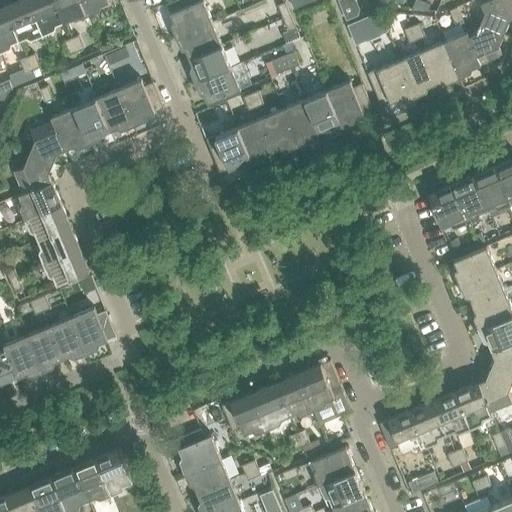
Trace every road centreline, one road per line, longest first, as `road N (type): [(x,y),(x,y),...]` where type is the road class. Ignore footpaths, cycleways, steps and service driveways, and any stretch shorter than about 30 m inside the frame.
road 1 (residential): [(0,406),(137,347),(63,173),(191,123),(137,0)]
road 2 (residential): [(372,415),(457,380),(466,353),(398,185),(511,136)]
road 3 (residential): [(0,486),(340,338)]
